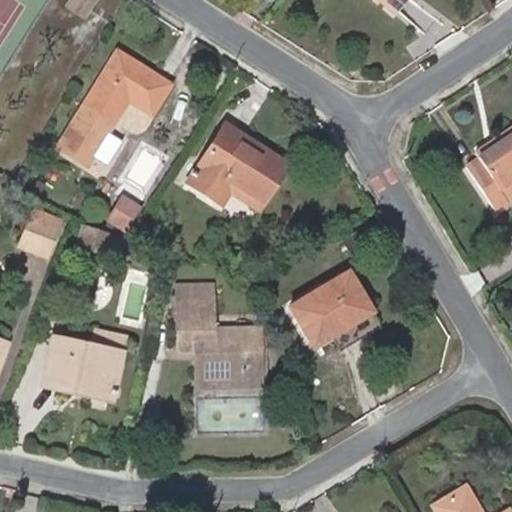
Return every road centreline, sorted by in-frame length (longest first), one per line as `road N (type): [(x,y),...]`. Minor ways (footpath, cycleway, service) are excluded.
road 1 (residential): [(0,462),(174,490),(280,489),(495,365)]
road 2 (residential): [(356,125),(495,365)]
road 3 (residential): [(175,0),(356,125)]
road 4 (residential): [(356,125),(511,21)]
